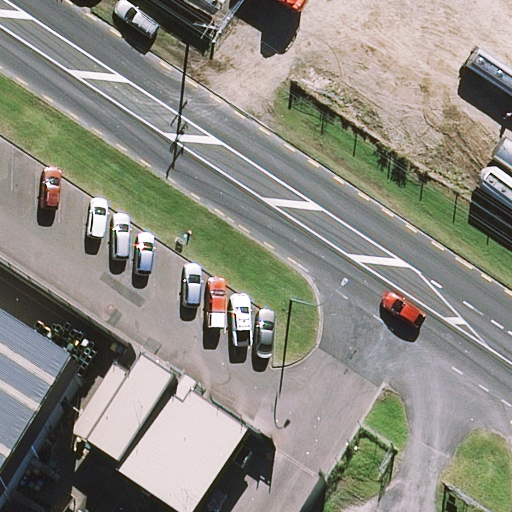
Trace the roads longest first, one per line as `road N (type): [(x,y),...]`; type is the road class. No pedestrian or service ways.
road 1 (tertiary): [(511,344),(0,10)]
road 2 (unknown): [(484,326),(381,511)]
